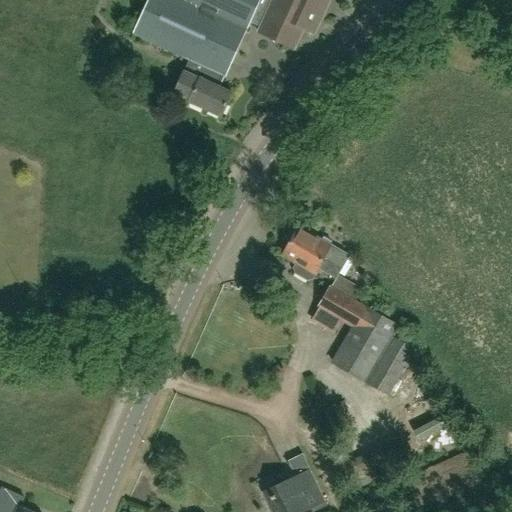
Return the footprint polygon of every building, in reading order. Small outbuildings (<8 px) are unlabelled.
[(150,0),(135,34),(191,59),(223,74),(226,75),(252,18),(265,23),(260,32),(296,49),(306,29),(317,34),(332,0),(150,0)] [(191,59),(175,94),(191,102),(190,103),(223,118),(233,94),(218,87),(223,74),(191,59)] [(311,280),(314,275),(317,271),(333,280),(316,311),(350,330),(331,364),(390,398),(416,352),(393,339),(400,328),(354,302),(361,290),(336,276),(349,254),(331,243),(332,241),(324,236),(321,241),(296,227),(280,256),(295,265),(293,268),(295,274),(308,280),(311,280)] [(418,510),(434,503),(485,479),(472,448),(405,479),(418,510)] [(311,511),(312,511),(326,505),(302,454),(287,461),(294,476),(266,489),(276,511),(303,511),(310,509),(311,511)] [(2,488),(0,492),(0,511),(33,511),(21,506),(25,498),(2,488)]
